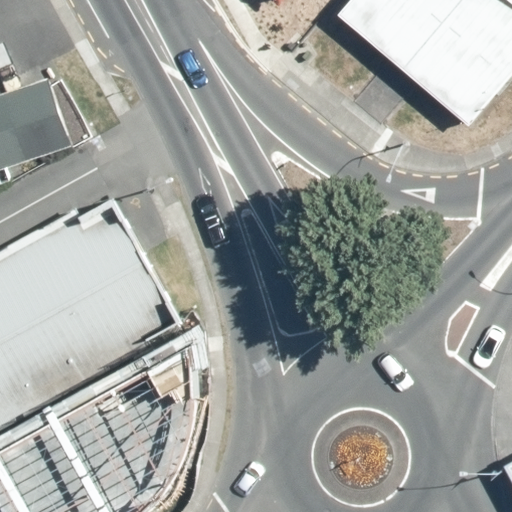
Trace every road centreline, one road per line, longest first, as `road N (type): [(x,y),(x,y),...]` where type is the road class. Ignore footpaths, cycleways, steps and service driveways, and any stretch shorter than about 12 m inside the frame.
road 1 (secondary): [(288,408),(232,255),(106,0)]
road 2 (secondary): [(208,42),(271,214),(345,321),(370,377)]
road 3 (secondary): [(208,42),(272,117),(362,172),(394,185),(511,194)]
road 4 (tertiary): [(403,388),(447,346),(511,261)]
road 5 (secondary): [(403,388),(423,405),(445,451),(445,477),(430,511)]
